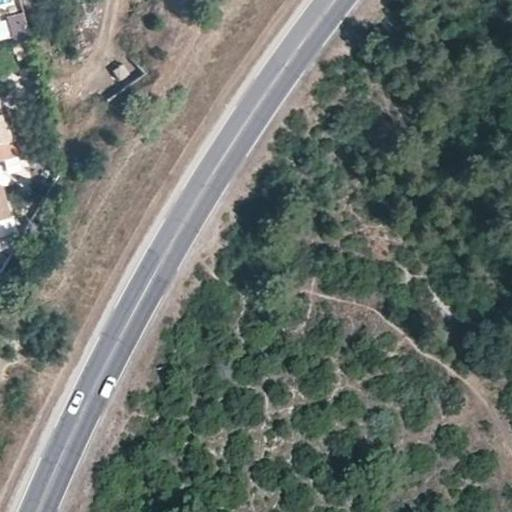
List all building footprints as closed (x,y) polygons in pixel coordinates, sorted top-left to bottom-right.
[(31,35),(29,28),(18,31),(20,38),(31,35)] [(20,38),(18,31),(5,34),(7,42),(20,38)] [(124,63),(113,69),(118,79),(130,73),(124,63)] [(0,143),(12,140),(5,113),(0,113),(0,143)] [(31,134),(56,127),(52,114),(45,116),(43,122),(29,126),(31,134)] [(22,148),(34,144),(31,134),(20,137),(22,148)] [(0,160),(24,155),(22,148),(20,137),(12,140),(0,143),(0,218),(11,215),(3,184),(0,185),(0,160)] [(11,215),(0,218),(0,239),(22,234),(17,214),(11,215)]
